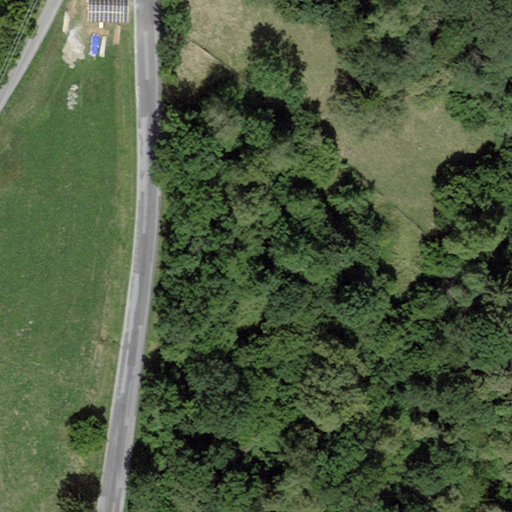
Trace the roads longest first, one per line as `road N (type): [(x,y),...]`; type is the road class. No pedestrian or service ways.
road 1 (unclassified): [(150,0),(148,298),(119,511)]
road 2 (track): [(60,0),(0,107)]
